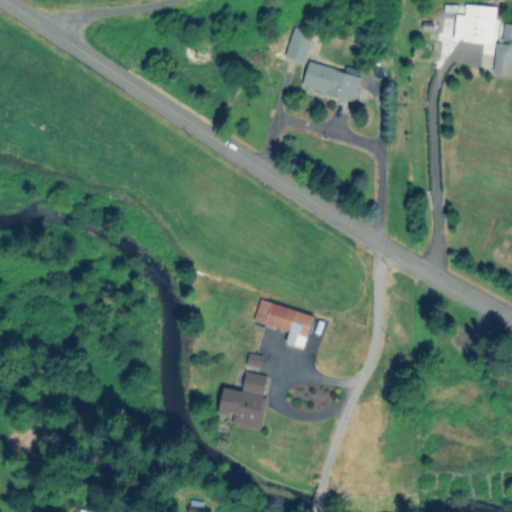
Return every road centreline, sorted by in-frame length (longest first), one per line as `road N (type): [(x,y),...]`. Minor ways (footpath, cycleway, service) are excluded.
road 1 (tertiary): [(511,319),(381,245),(4,0)]
road 2 (residential): [(44,25),(167,0)]
